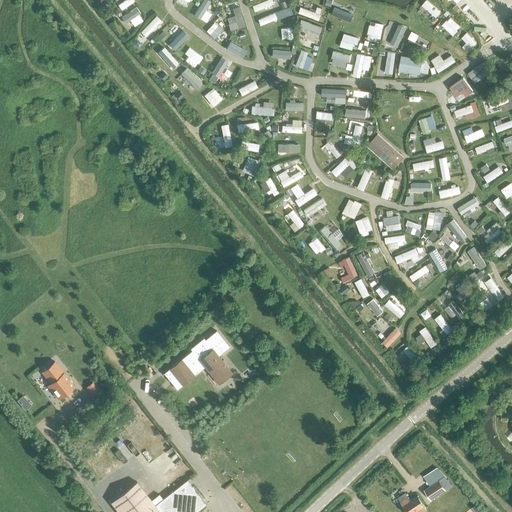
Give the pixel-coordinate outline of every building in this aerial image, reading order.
[(399,65),(399,69),(400,70),(404,71),(405,71),(419,73),(419,71),(421,65),(428,66),(429,66),(426,60),(422,59),(402,56),(400,64),(399,65)] [(377,133),(367,145),(383,160),(393,169),(404,156),(394,148),(377,133)] [(218,356),(229,346),(216,330),(205,339),(203,338),(190,348),(192,350),(164,373),(177,389),(205,366),(218,383),(232,372),(218,356)] [(50,382),(47,385),(58,398),(74,385),(56,363),(43,373),(50,382)] [(195,511),(206,504),(186,480),(155,505),(136,481),(111,502),(118,511),(195,511)] [(424,491),(430,500),(446,490),(439,481),(424,491)] [(404,493),(398,498),(400,502),(407,511),(413,511),(424,505),(417,495),(410,500),(408,497),(407,497),(404,493)]
